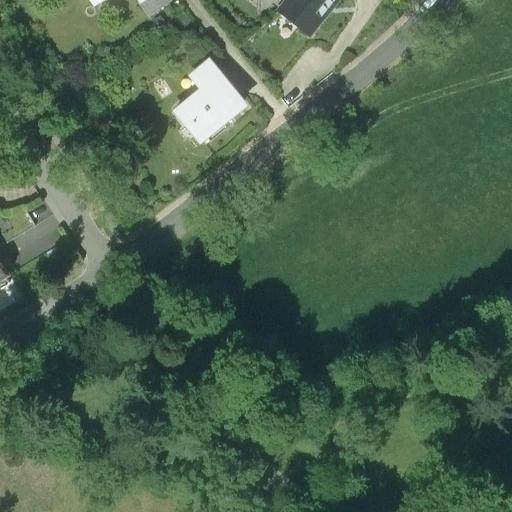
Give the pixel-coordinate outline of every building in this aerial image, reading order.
[(131,0),(137,8),(149,0),(131,0)] [(343,0),(290,0),(279,14),(312,40),(343,0)] [(24,6),(0,21),(0,49),(7,62),(45,39),(24,6)] [(242,115),(203,67),(184,82),(196,97),(170,118),(196,151),(242,115)] [(34,229),(0,250),(0,255),(18,285),(72,251),(41,202),(23,213),(34,229)]
